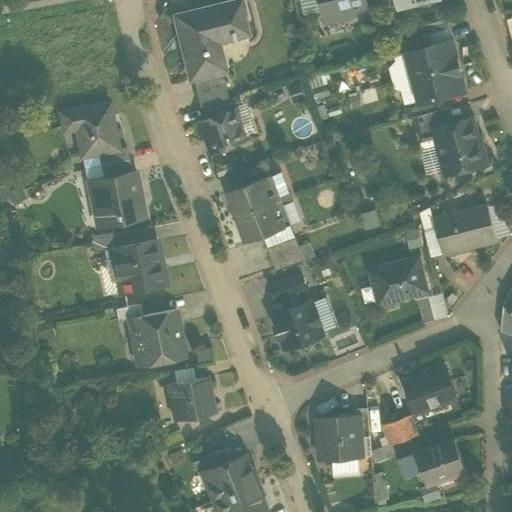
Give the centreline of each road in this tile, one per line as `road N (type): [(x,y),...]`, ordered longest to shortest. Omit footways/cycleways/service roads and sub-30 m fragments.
road 1 (residential): [(268,405),(135,50),(125,0)]
road 2 (residential): [(268,405),(454,326),(487,284)]
road 3 (residential): [(487,284),(491,511)]
road 4 (residential): [(479,0),(511,127)]
